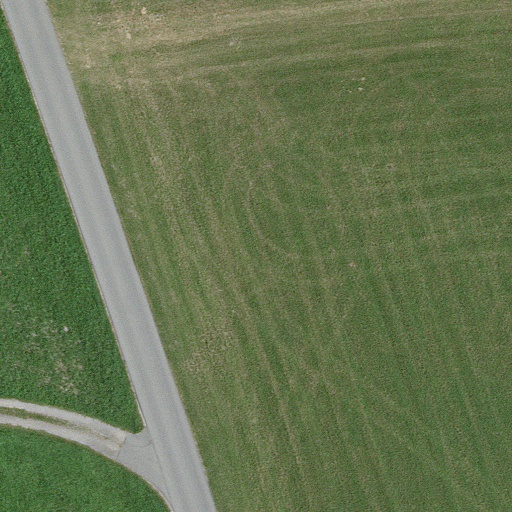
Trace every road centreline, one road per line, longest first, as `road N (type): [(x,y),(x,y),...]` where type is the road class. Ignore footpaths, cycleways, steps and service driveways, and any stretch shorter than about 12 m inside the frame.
road 1 (unclassified): [(193,511),(20,0)]
road 2 (track): [(0,415),(84,438),(187,489)]
